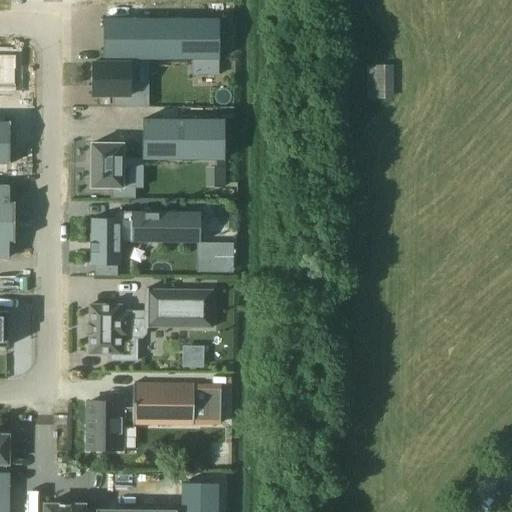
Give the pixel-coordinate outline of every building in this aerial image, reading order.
[(219,60),(219,20),(103,20),(103,60),(219,60)] [(0,59),(0,91),(15,91),(15,78),(19,78),(19,62),(15,62),(15,60),(0,59)] [(395,59),(371,59),(371,89),(395,89),(395,59)] [(193,61),(193,76),(219,76),(219,61),(193,61)] [(130,95),(130,64),(91,64),(90,96),(112,96),(112,108),(148,108),(148,95),(130,95)] [(224,160),(224,120),(142,120),(142,160),(224,160)] [(0,123),(0,163),(8,164),(8,123),(0,123)] [(122,187),(122,145),(90,144),(90,188),(110,188),(110,199),(134,200),(134,187),(122,187)] [(204,166),(203,185),(223,186),(223,166),(204,166)] [(0,258),(8,259),(8,250),(8,241),(10,241),(13,241),(13,242),(13,243),(14,243),(14,223),(14,202),(13,202),(13,205),(11,204),(8,204),(8,196),(8,187),(0,186),(0,258)] [(120,212),(120,219),(121,219),(121,243),(199,244),(200,213),(131,212),(120,212)] [(90,219),(90,266),(94,266),(94,277),(117,277),(117,266),(121,266),(121,243),(121,219),(120,219),(90,219)] [(197,245),(197,258),(232,259),(232,245),(197,245)] [(145,313),(130,312),(130,320),(147,320),(174,320),(179,327),(210,328),(210,291),(145,291),(145,313)] [(120,306),(89,305),(89,324),(87,324),(87,336),(88,336),(88,355),(111,355),(111,361),(136,361),(136,338),(130,337),(130,320),(130,312),(120,312),(120,306)] [(180,345),(180,366),(204,366),(204,345),(180,345)] [(220,424),(220,387),(192,387),(192,385),(134,385),(134,384),(132,384),(132,408),(132,421),(132,425),(133,425),(192,425),(192,424),(220,424)] [(120,403),(88,402),(88,450),(120,450),(120,421),(132,421),(132,408),(120,408),(120,403)] [(0,511),(7,511),(8,474),(4,474),(4,465),(8,465),(8,435),(0,435),(0,511)] [(182,484),(181,511),(217,511),(218,484),(182,484)]
